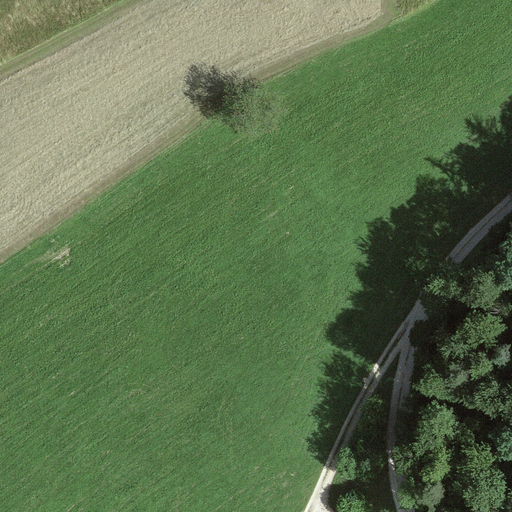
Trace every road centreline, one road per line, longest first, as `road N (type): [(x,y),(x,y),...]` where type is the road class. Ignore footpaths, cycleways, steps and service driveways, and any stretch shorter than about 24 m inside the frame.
road 1 (track): [(311,511),(376,375),(471,234),(511,195)]
road 2 (track): [(411,320),(396,447),(407,511)]
